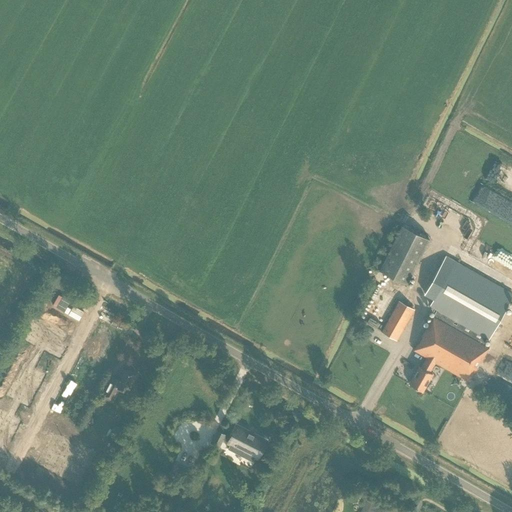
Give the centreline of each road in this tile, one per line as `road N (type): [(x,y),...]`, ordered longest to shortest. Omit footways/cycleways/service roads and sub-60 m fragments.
road 1 (unclassified): [(510,511),(108,281)]
road 2 (residential): [(108,281),(15,463)]
road 3 (unclassified): [(108,281),(0,218)]
